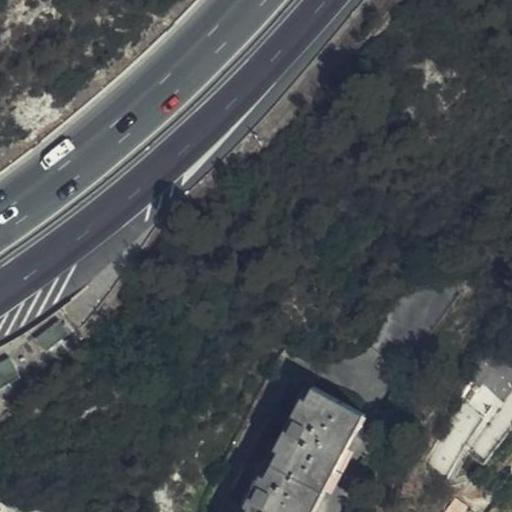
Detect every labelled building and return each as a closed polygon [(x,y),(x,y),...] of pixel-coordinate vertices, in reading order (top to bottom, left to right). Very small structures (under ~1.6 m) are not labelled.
[(59,322),(37,341),(49,356),(71,337),(59,322)] [(511,352),(482,388),(502,405),(511,393),(511,352)] [(10,362),(0,367),(0,396),(22,384),(10,362)] [(312,385),(298,411),(294,419),(289,415),(281,429),(287,433),(263,476),(258,487),(252,484),(246,495),(252,498),(244,511),(309,511),(363,411),(312,385)] [(294,419),(298,411),(293,408),(289,415),(294,419)] [(258,487),(263,476),(257,473),(252,484),(258,487)]
